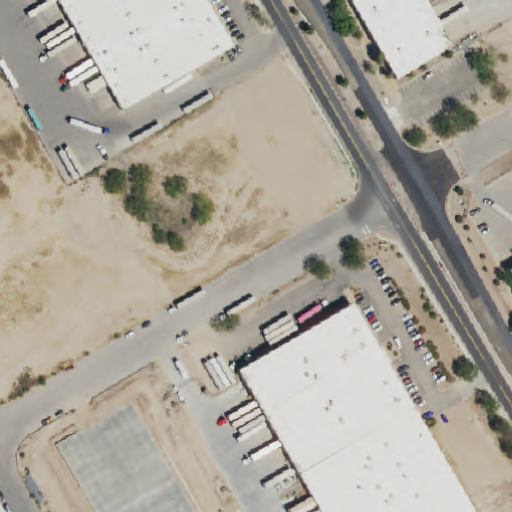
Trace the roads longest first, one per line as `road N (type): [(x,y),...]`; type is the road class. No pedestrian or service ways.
road 1 (residential): [(0,431),(390,207)]
road 2 (tertiary): [(390,207),(511,414)]
road 3 (tertiary): [(272,0),(390,207)]
road 4 (tertiary): [(415,190),(308,0)]
road 5 (tertiary): [(511,358),(415,190)]
road 6 (residential): [(390,207),(511,132)]
